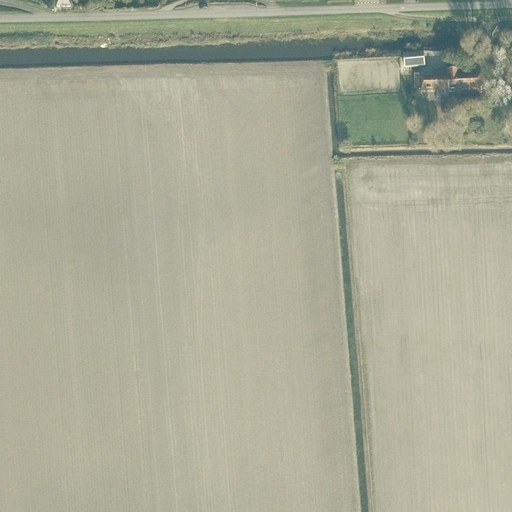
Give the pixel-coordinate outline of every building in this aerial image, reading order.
[(56,0),(56,8),(71,8),(70,0),(56,0)] [(424,67),(423,53),(403,54),(404,69),(424,67)] [(454,94),(481,93),(480,70),(458,71),(447,71),(448,91),(448,93),(454,93),(454,94)] [(448,91),(447,71),(434,72),(434,77),(421,78),(420,75),(414,75),(414,90),(420,90),(420,92),(448,91)] [(465,113),(481,112),(480,99),(464,99),(465,113)]
